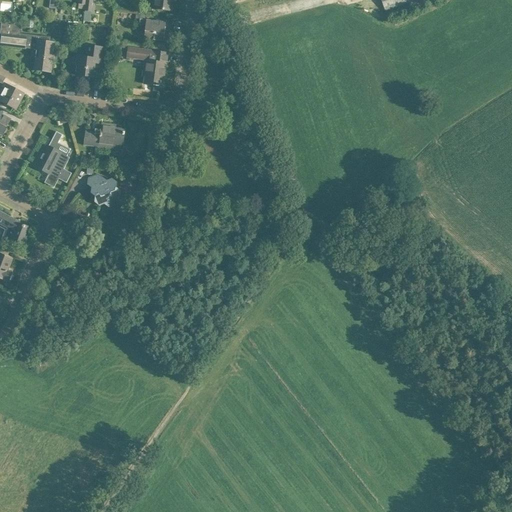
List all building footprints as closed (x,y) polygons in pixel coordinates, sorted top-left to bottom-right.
[(85,10),(86,0),(78,0),(78,4),(79,4),(78,9),(85,10)] [(86,0),(85,10),(83,21),(89,22),(92,0),(86,0)] [(155,0),(155,9),(171,11),(172,0),(155,0)] [(257,0),(260,15),(295,9),(293,0),(257,0)] [(165,22),(165,23),(147,20),(148,14),(136,12),(135,19),(140,19),(139,25),(146,26),(144,39),(163,41),(165,30),(171,31),(172,23),(165,22)] [(25,49),(26,38),(20,38),(22,25),(15,25),(13,36),(2,35),(1,46),(10,47),(10,48),(24,49),(25,49)] [(50,38),(39,37),(34,70),(51,73),(55,44),(49,43),(50,38)] [(78,57),(75,76),(93,78),(95,60),(101,61),(103,48),(88,46),(86,58),(78,57)] [(166,75),(168,54),(127,49),(126,58),(147,61),(145,82),(153,83),(153,85),(156,85),(156,86),(159,87),(159,86),(163,86),(164,75),(166,75)] [(24,94),(5,84),(0,92),(0,101),(16,110),(24,94)] [(65,110),(57,112),(60,120),(67,118),(65,110)] [(0,134),(2,135),(10,120),(0,114),(0,134)] [(123,147),(125,130),(110,128),(110,125),(102,124),(101,134),(86,132),(84,145),(94,147),(95,143),(100,143),(99,147),(108,148),(108,145),(123,147)] [(40,158),(36,167),(49,174),(44,183),(54,188),(59,179),(66,183),(71,173),(64,169),(70,158),(67,156),(71,149),(58,143),(63,135),(56,132),(48,147),(47,146),(42,155),(43,156),(41,158),(40,158)] [(99,175),(88,179),(87,185),(92,188),(91,194),(95,197),(95,202),(99,206),(104,204),(109,207),(114,205),(117,202),(120,198),(121,192),(120,192),(116,188),(117,183),(113,180),(108,182),(99,175)] [(11,218),(0,212),(0,226),(7,230),(2,241),(11,245),(12,242),(23,246),(30,228),(18,224),(19,223),(18,222),(17,223),(10,220),(11,218)] [(8,271),(13,258),(0,253),(0,279),(4,281),(5,280),(9,282),(13,273),(8,271)]
